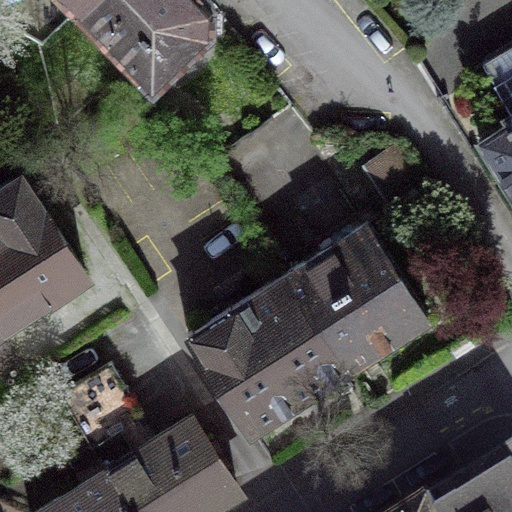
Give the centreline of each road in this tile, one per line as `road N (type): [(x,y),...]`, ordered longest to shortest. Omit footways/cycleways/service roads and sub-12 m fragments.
road 1 (residential): [(511,258),(424,120),(289,0)]
road 2 (residential): [(511,394),(323,511)]
